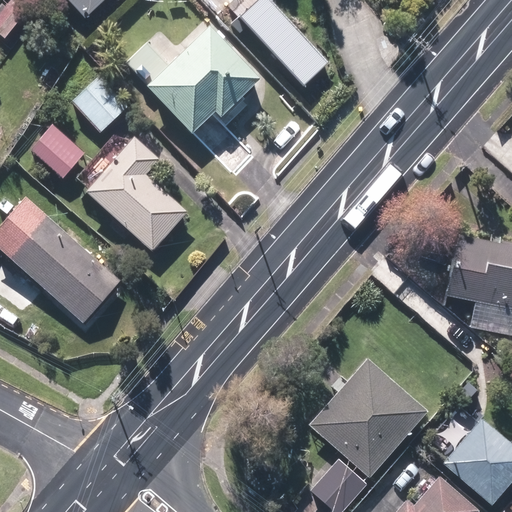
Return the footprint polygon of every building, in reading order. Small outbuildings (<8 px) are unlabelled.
[(67,0),(85,20),(107,0),(67,0)] [(271,0),(256,0),(238,17),(302,88),(330,63),(271,0)] [(0,23),(0,32),(10,40),(30,14),(16,3),(0,23)] [(158,92),(201,137),(224,116),(229,120),(268,84),(221,33),(158,92)] [(75,102),(107,135),(133,109),(102,77),(75,102)] [(37,154),(68,181),(90,157),(58,130),(37,154)] [(95,197),(159,254),(193,214),(153,180),(167,164),(143,143),(95,197)] [(100,178),(105,180),(109,179),(112,174),(111,169),(106,166),(101,168),(98,173),(100,178)] [(15,262),(86,325),(124,283),(53,220),(49,225),(30,208),(6,235),(19,247),(19,257),(15,262)] [(511,248),(497,246),(496,251),(451,241),(440,297),(511,311),(511,248)] [(300,428),(359,480),(417,414),(358,362),(300,428)] [(435,468),(483,508),(511,473),(511,456),(472,422),(435,468)] [(304,495),(322,511),(338,511),(360,488),(332,463),(304,495)] [(389,511),(465,511),(429,480),(403,509),(397,504),(389,511)]
